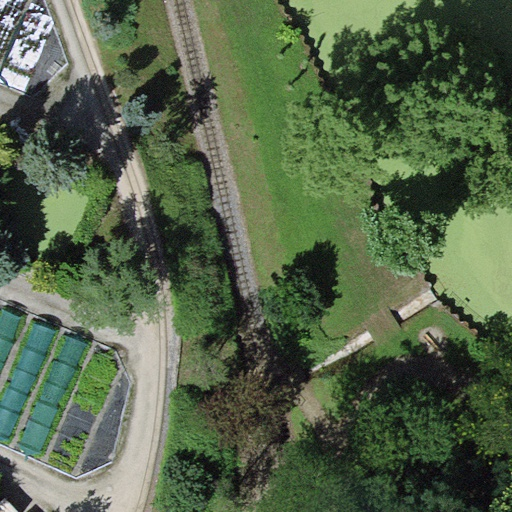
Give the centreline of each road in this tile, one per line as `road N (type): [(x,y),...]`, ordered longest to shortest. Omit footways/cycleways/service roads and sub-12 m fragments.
road 1 (track): [(0,280),(127,329),(164,331),(150,231),(111,119)]
road 2 (track): [(0,102),(43,119),(111,119),(69,0)]
